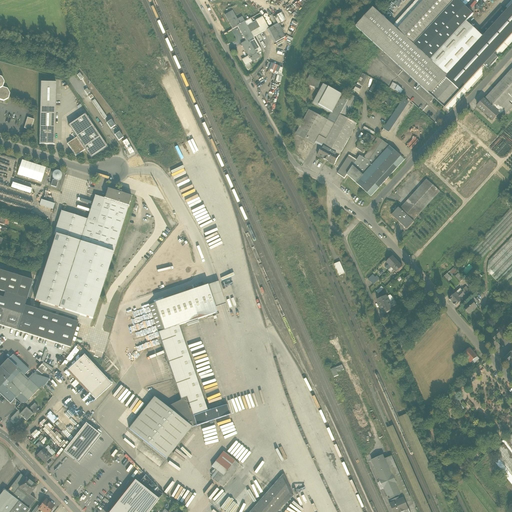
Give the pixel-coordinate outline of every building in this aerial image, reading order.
[(440,0),(416,0),(404,14),(402,17),(392,27),(373,9),(356,28),(444,108),(445,109),(460,92),(445,79),(447,76),(430,61),(413,46),(449,7),(440,0)] [(472,15),(455,0),(440,0),(449,7),(413,46),(430,61),(465,23),(472,15)] [(485,34),(500,48),(511,34),(511,4),(508,10),(505,12),(485,34)] [(480,29),(485,34),(505,12),(500,7),(480,29)] [(225,15),(233,29),(237,26),(244,22),(242,17),(237,20),(232,11),(225,15)] [(256,22),(259,28),(250,33),(253,38),(267,31),(269,30),(268,29),(269,29),(262,18),(256,22)] [(250,19),(244,23),(247,27),(253,24),(250,19)] [(256,22),(253,24),(247,27),(244,23),(244,22),(237,26),(246,41),(248,40),(253,38),(250,33),(259,28),(256,22)] [(430,61),(447,76),(482,38),(465,23),(430,61)] [(269,30),(276,43),(285,38),(277,24),(269,29),(268,29),(269,30)] [(269,30),(267,31),(274,44),(276,43),(269,30)] [(445,79),(460,92),(483,67),(493,56),(500,48),(485,34),(482,38),(447,76),(445,79)] [(511,41),(511,34),(500,48),(504,51),(511,41)] [(253,38),(248,40),(246,41),(241,44),(248,57),(251,62),(258,58),(256,54),(261,51),(253,38)] [(500,48),(493,56),(497,59),(504,51),(500,48)] [(497,59),(493,56),(483,67),(486,70),(487,70),(497,59)] [(242,60),(245,66),(249,63),(251,62),(248,57),(242,60)] [(280,67),(271,63),(268,69),(267,71),(276,75),(280,67)] [(463,95),(486,70),(483,67),(460,92),(463,95)] [(354,91),(358,94),(368,76),(363,74),(354,91)] [(511,77),(508,75),(485,100),(499,114),(509,103),(511,99),(511,77)] [(306,84),(318,88),(319,86),(321,80),(309,76),(307,82),(306,84)] [(0,100),(4,101),(8,99),(10,94),(7,89),(3,88),(4,83),(2,78),(0,77),(0,100)] [(41,83),(39,134),(54,134),(56,83),(41,83)] [(371,90),(373,91),(376,86),(372,84),(366,94),(368,95),(371,90)] [(314,104),(332,113),(342,95),(324,85),(314,104)] [(463,95),(460,92),(445,109),(444,108),(442,111),(446,115),(461,98),(463,100),(465,97),(463,95)] [(349,99),(342,95),(332,113),(329,119),(336,123),(340,115),(349,99)] [(349,99),(340,115),(345,118),(356,98),(351,95),(349,99)] [(92,102),(104,120),(106,118),(95,100),(92,102)] [(384,130),(389,132),(408,103),(403,100),(385,127),(384,130)] [(494,120),(499,114),(485,100),(484,100),(479,106),(494,120)] [(511,109),(511,105),(509,103),(499,114),(504,118),(511,109)] [(297,134),(315,144),(328,121),(325,119),(309,111),(297,134)] [(68,126),(76,138),(85,150),(91,159),(107,148),(85,115),(68,126)] [(336,123),(323,147),(340,156),(357,124),(345,118),(340,115),(336,123)] [(323,147),(336,123),(329,119),(326,117),(325,119),(328,121),(315,144),(322,147),(323,147)] [(24,129),(30,131),(34,120),(27,118),(24,129)] [(106,123),(110,129),(114,127),(115,126),(111,120),(106,123)] [(429,161),(460,189),(488,159),(464,137),(465,137),(458,130),(429,161)] [(119,132),(118,133),(114,135),(118,141),(123,138),(119,132)] [(39,134),(39,145),(54,145),(54,134),(39,134)] [(314,146),(315,144),(297,134),(296,135),(314,146)] [(75,156),(85,150),(76,138),(67,144),(75,156)] [(378,138),(364,159),(368,161),(382,141),(378,138)] [(134,153),(127,140),(122,142),(130,156),(134,153)] [(347,175),(355,183),(389,146),(382,141),(368,161),(364,159),(360,156),(356,161),(347,175)] [(313,147),(302,142),(298,150),(309,155),(313,147)] [(356,149),(364,154),(367,149),(360,144),(356,149)] [(355,183),(366,193),(401,157),(389,146),(355,183)] [(340,156),(323,147),(322,147),(317,156),(334,166),(340,156)] [(309,155),(298,150),(296,154),(307,159),(309,155)] [(344,179),(347,175),(356,161),(349,156),(337,174),(344,179)] [(404,160),(401,157),(366,193),(370,197),(404,160)] [(46,168),(22,160),(17,175),(41,183),(46,168)] [(61,178),(61,176),(61,174),(60,173),(58,172),(56,172),(55,172),(53,174),(52,175),(52,177),(53,179),(54,180),(55,181),(57,181),(59,180),(60,179),(61,178)] [(427,180),(400,210),(413,222),(440,192),(427,180)] [(32,189),(12,183),(11,188),(30,194),(32,189)] [(104,199),(128,207),(131,197),(108,189),(104,199)] [(499,198),(510,210),(511,209),(511,208),(511,205),(501,195),(499,198)] [(95,196),(87,220),(97,223),(104,199),(95,196)] [(92,319),(128,207),(104,199),(97,223),(87,220),(59,309),(92,319)] [(39,206),(53,210),(54,205),(41,200),(39,206)] [(414,223),(413,222),(400,210),(399,209),(392,216),(407,230),(414,223)] [(511,226),(511,209),(510,210),(470,253),(479,261),(511,226)] [(35,301),(59,309),(87,220),(61,212),(54,235),(56,236),(35,301)] [(511,236),(488,261),(487,272),(497,281),(511,265),(511,267),(498,282),(511,296),(511,236)] [(389,266),(391,268),(397,262),(393,257),(386,263),(389,266)] [(334,265),(339,276),(345,273),(340,262),(334,265)] [(402,267),(397,262),(391,268),(396,273),(402,267)] [(0,291),(5,293),(17,296),(22,278),(0,271),(0,291)] [(377,276),(375,278),(371,282),(374,285),(379,279),(377,276)] [(33,282),(22,278),(17,296),(27,300),(33,282)] [(218,282),(208,286),(215,307),(225,304),(218,282)] [(158,333),(181,400),(187,398),(196,426),(230,415),(227,405),(207,412),(178,326),(198,319),(217,313),(215,307),(208,286),(189,292),(155,304),(164,331),(158,333)] [(449,300),(452,303),(463,293),(462,292),(458,295),(456,293),(449,300)] [(0,325),(17,331),(25,306),(27,300),(17,296),(5,293),(3,298),(0,297),(0,325)] [(466,296),(463,293),(452,303),(456,307),(463,301),(462,299),(466,296)] [(377,301),(380,308),(389,304),(387,297),(386,297),(377,301)] [(468,314),(469,315),(477,308),(474,305),(477,302),(474,299),(464,308),(466,311),(465,312),(468,315),(468,314)] [(149,305),(158,333),(164,331),(155,304),(149,305)] [(391,308),(389,304),(380,308),(383,315),(392,311),(391,308)] [(78,323),(30,308),(25,306),(17,331),(70,348),(78,323)] [(500,329),(492,336),(496,341),(504,333),(500,329)] [(500,346),(496,341),(492,336),(486,342),(495,351),(500,346)] [(463,355),(470,363),(471,362),(477,357),(470,349),(463,355)] [(68,371),(92,396),(108,381),(84,355),(68,371)] [(41,387),(42,388),(44,386),(50,379),(32,374),(28,379),(24,376),(29,371),(13,356),(0,368),(0,394),(10,404),(14,399),(20,405),(22,403),(25,404),(41,387)] [(112,385),(108,381),(92,396),(95,400),(112,385)] [(167,459),(192,428),(167,408),(154,398),(129,429),(167,459)] [(192,428),(196,426),(187,398),(181,400),(167,408),(192,428)] [(30,409),(28,411),(33,415),(38,409),(37,408),(38,407),(34,404),(30,408),(30,409)] [(26,422),(33,415),(28,411),(26,409),(21,414),(19,415),(22,418),(26,422)] [(10,419),(15,424),(22,418),(19,415),(21,414),(19,411),(10,419)] [(398,418),(432,494),(441,490),(407,414),(398,418)] [(74,460),(79,463),(82,459),(101,435),(86,423),(63,451),(74,460)] [(387,428),(423,511),(430,511),(392,426),(387,428)] [(36,446),(41,452),(44,450),(42,448),(43,447),(39,443),(36,446)] [(494,452),(511,475),(511,455),(504,444),(494,452)] [(121,458),(109,448),(100,459),(112,469),(121,458)] [(44,449),(44,450),(41,452),(37,456),(45,464),(52,457),(44,449)] [(239,465),(223,452),(215,462),(220,466),(217,469),(220,471),(213,479),(213,480),(222,487),(239,465)] [(383,489),(384,489),(395,483),(396,483),(392,475),(390,472),(385,461),(383,456),(372,461),(380,480),(379,481),(383,489)] [(396,483),(395,483),(402,499),(404,499),(406,504),(410,503),(412,502),(392,459),(385,461),(390,472),(392,475),(396,483)] [(220,466),(215,462),(211,467),(216,471),(211,477),(213,479),(220,471),(217,469),(220,466)] [(9,490),(16,495),(21,489),(19,488),(26,479),(21,475),(9,490)] [(249,511),(273,511),(289,494),(281,476),(270,488),(249,511)] [(21,489),(29,496),(30,495),(36,487),(26,479),(19,488),(21,489)] [(109,511),(115,511),(113,510),(117,506),(119,507),(138,483),(135,481),(109,511)] [(170,488),(169,489),(171,491),(176,486),(172,481),(168,486),(170,488)] [(149,511),(159,500),(138,483),(119,507),(117,506),(113,510),(115,511),(149,511)] [(390,505),(402,499),(395,483),(384,489),(389,499),(387,500),(390,505)] [(21,489),(16,495),(14,498),(4,511),(26,511),(28,509),(36,500),(30,495),(29,496),(21,489)] [(0,511),(28,511),(30,510),(28,509),(26,511),(4,511),(14,498),(7,493),(0,502),(0,511)] [(49,511),(54,506),(45,499),(39,507),(38,509),(39,509),(42,511),(49,511)] [(409,511),(406,504),(405,502),(404,499),(402,499),(390,505),(392,511),(409,511)]
